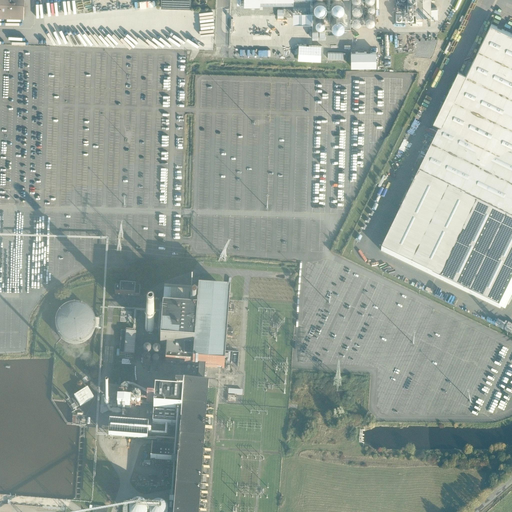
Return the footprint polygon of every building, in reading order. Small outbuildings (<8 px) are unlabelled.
[(25,0),(0,0),(0,16),(25,16),(25,0)] [(53,0),(45,1),(46,14),(78,11),(78,9),(71,10),(70,0),(53,0)] [(160,0),(161,8),(191,9),(191,0),(160,0)] [(417,17),(433,16),(432,0),(353,0),(353,23),(377,23),(377,0),(396,0),(396,22),(417,22),(417,17)] [(500,309),(511,284),(511,33),(491,23),(467,74),(442,124),(381,251),(500,309)] [(377,64),(376,49),(352,50),(353,65),(377,64)] [(467,74),(459,70),(434,120),(442,124),(467,74)] [(140,288),(118,286),(118,289),(113,288),(113,295),(139,296),(140,288)] [(197,511),(198,506),(205,422),(207,391),(204,391),(204,371),(224,372),(225,358),(225,357),(229,307),(229,305),(230,296),(165,292),(160,352),(166,352),(165,364),(194,366),(194,370),(197,370),(196,390),(180,390),(180,394),(171,393),(171,397),(153,396),(150,427),(174,429),(173,449),(149,448),(149,463),(173,464),(169,511),(197,511)] [(65,309),(60,311),(56,320),(56,327),(58,328),(61,334),(62,335),(65,341),(73,344),(82,345),(94,340),(99,329),(100,326),(94,310),(81,305),(76,305),(64,309),(65,309)] [(147,324),(146,325),(145,326),(145,328),(145,329),(146,331),(147,332),(148,332),(150,332),(151,332),(153,331),(153,330),(154,328),(154,327),(153,325),(152,324),(150,323),(149,323),(147,324)] [(133,355),(135,333),(121,332),(119,355),(133,355)] [(154,355),(154,358),(149,358),(149,364),(157,364),(157,358),(159,357),(159,354),(154,355)] [(93,399),(87,390),(75,398),(81,407),(93,399)] [(230,401),(236,402),(236,395),(244,395),(244,390),(230,390),(230,401)] [(137,402),(138,397),(125,396),(124,403),(120,403),(120,408),(142,410),(143,402),(137,402)] [(147,428),(109,425),(108,443),(146,445),(147,428)]
